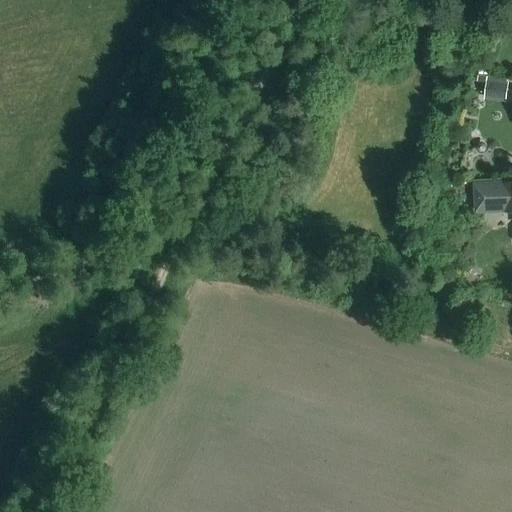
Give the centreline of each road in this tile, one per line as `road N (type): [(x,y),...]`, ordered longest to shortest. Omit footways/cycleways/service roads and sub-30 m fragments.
road 1 (track): [(47,511),(185,232)]
road 2 (track): [(185,232),(298,0)]
